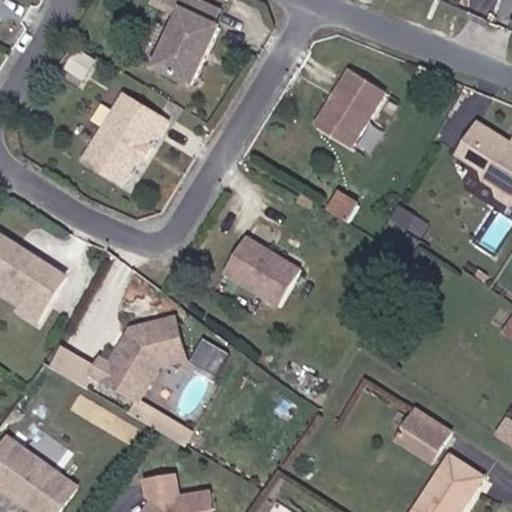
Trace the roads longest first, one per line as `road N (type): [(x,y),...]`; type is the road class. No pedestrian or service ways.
road 1 (residential): [(0,161),(166,252),(307,0)]
road 2 (unclassified): [(307,0),(511,81)]
road 3 (residential): [(0,111),(62,0)]
